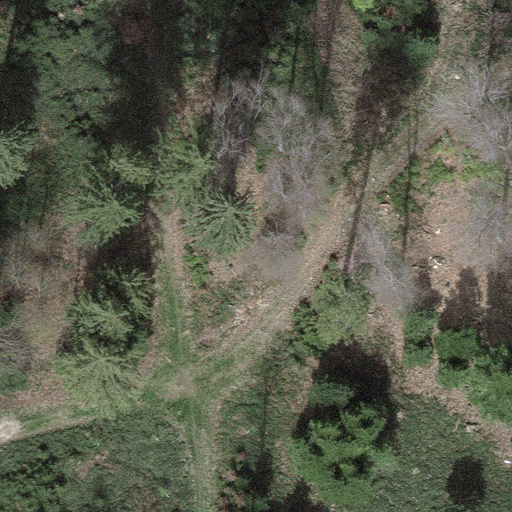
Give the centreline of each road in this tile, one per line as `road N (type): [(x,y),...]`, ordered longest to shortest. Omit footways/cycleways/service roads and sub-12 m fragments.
road 1 (track): [(144,0),(182,511)]
road 2 (track): [(160,511),(30,386),(0,394)]
